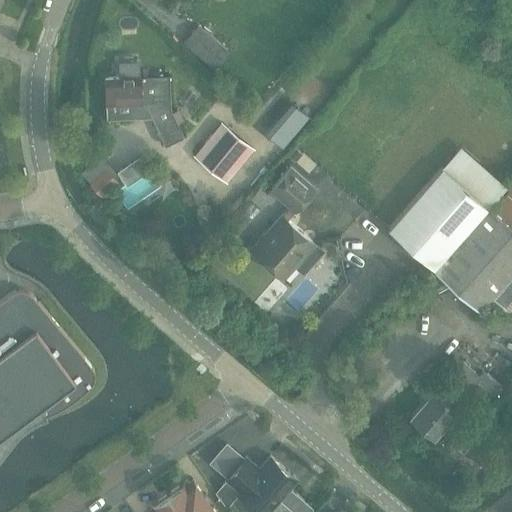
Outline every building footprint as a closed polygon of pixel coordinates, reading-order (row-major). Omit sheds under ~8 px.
[(229,52),(199,25),(184,42),(214,69),(229,52)] [(119,76),(104,77),(106,104),(141,102),(146,105),(165,145),(184,137),(170,108),(169,75),(139,76),(139,60),(118,61),(119,76)] [(294,105),(281,120),(296,132),(308,117),(294,105)] [(194,155),(226,181),(253,149),(221,122),(194,155)] [(304,151),(294,144),(286,153),(295,161),(304,151)] [(511,317),(511,184),(490,209),(488,208),(508,186),(461,146),(442,167),(388,228),(480,308),(490,297),(511,317)] [(88,181),(101,195),(117,180),(104,167),(88,181)] [(314,242),(287,219),(314,189),(290,167),(271,188),(291,206),(283,215),(282,214),(251,249),(283,277),(314,242)] [(0,437),(40,408),(44,414),(44,415),(51,412),(58,409),(64,406),(70,402),(76,398),(82,393),(85,390),(88,387),(91,384),(94,378),(94,372),(92,366),(84,356),(32,295),(26,290),(18,289),(10,293),(0,299),(0,437)] [(440,382),(411,415),(433,435),(453,413),(463,421),(472,411),(477,415),(487,404),(494,397),(492,395),(501,384),(486,371),(481,377),(463,361),(442,384),(440,382)] [(226,478),(215,490),(225,505),(236,492),(259,511),(266,511),(279,498),(294,511),(307,511),(312,507),(288,488),(296,478),(270,455),(259,468),(245,456),(244,457),(227,477),(226,478)] [(185,481),(168,493),(181,511),(215,511),(192,479),(186,483),(185,481)] [(181,511),(168,493),(151,505),(152,507),(146,511),(147,511),(181,511)]
